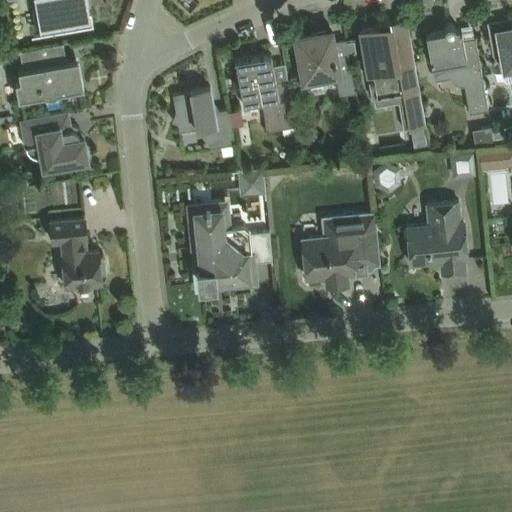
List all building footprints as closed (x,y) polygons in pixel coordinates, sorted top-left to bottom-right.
[(34,0),(40,29),(92,20),(90,7),(89,7),(87,0),(34,0)] [(402,127),(425,123),(409,37),(394,39),(390,20),(373,23),(374,25),(361,28),(372,93),(377,93),(378,96),(396,93),(402,127)] [(511,24),(501,26),(500,20),(488,22),(494,53),(500,52),(502,68),(511,66),(511,24)] [(487,108),(474,36),(462,38),(462,37),(460,37),(458,27),(454,27),(454,26),(453,25),(453,24),(452,23),(451,23),(449,22),(448,22),(447,23),(446,23),(445,24),(444,26),(443,27),(443,28),(444,29),(425,33),(433,76),(452,73),(453,76),(456,79),(459,80),(463,80),(469,111),(487,108)] [(354,89),(345,39),(332,41),(330,30),(296,36),(303,78),(315,76),(316,78),(318,80),(326,78),(327,76),(327,73),(336,72),(340,92),(354,89)] [(63,43),(63,41),(19,49),(22,67),(17,68),(19,79),(15,80),(18,98),(80,87),(80,86),(82,86),(81,81),(80,77),(78,74),(75,72),(71,71),(67,71),(62,43),(63,43)] [(275,80),(271,60),(271,59),(271,58),(270,57),(269,55),(268,55),(266,54),(264,53),(262,54),(233,59),(234,60),(235,60),(243,105),(244,104),(244,103),(261,100),(266,129),(295,124),(287,78),(275,80)] [(211,146),(233,142),(227,107),(213,109),(209,84),(189,88),(189,90),(172,93),(175,110),(171,120),(177,122),(179,130),(196,127),(211,146)] [(78,128),(79,127),(78,126),(77,125),(74,124),(71,123),(69,123),(67,109),(20,118),(25,145),(26,149),(29,152),(32,154),(36,156),(40,155),(58,152),(60,163),(87,158),(83,135),(78,136),(78,134),(76,132),(75,130),(77,127),(78,128)] [(493,139),(490,125),(481,126),(476,133),(478,141),(493,139)] [(511,133),(494,134),(494,147),(511,146),(511,133)] [(511,185),(511,149),(500,150),(501,186),(511,185)] [(264,187),(262,166),(241,168),(242,174),(258,187),(264,187)] [(99,190),(110,186),(104,167),(93,171),(99,190)] [(428,222),(406,225),(409,262),(439,259),(441,271),(465,269),(463,257),(466,257),(462,219),(460,219),(458,199),(426,202),(428,222)] [(270,261),(272,261),(268,229),(249,231),(249,229),(243,224),(227,225),(225,207),(190,210),(193,250),(191,250),(193,270),(200,269),(201,281),(213,280),(213,284),(254,280),(252,260),(270,258),(270,261)] [(373,262),(379,261),(374,211),(322,216),(324,235),(302,237),(305,275),(325,273),(325,278),(346,276),(345,271),(364,269),(364,268),(370,268),(374,263),(373,262)] [(84,215),(49,219),(51,240),(61,239),(62,252),(61,252),(64,285),(101,281),(98,249),(85,250),(84,236),(86,236),(84,215)]
